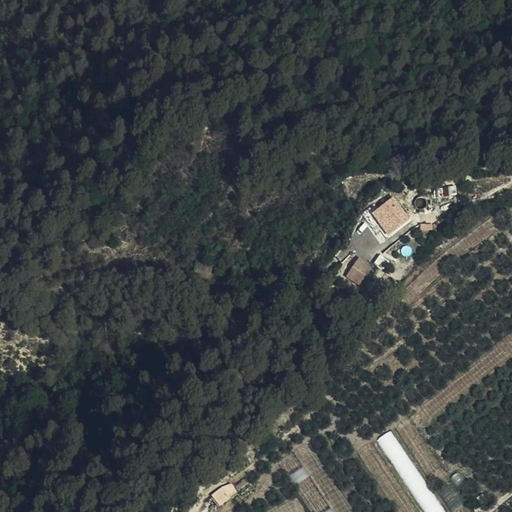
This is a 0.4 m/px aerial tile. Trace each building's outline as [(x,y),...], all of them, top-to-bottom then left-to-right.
[(385,226),(394,219),(402,213),(391,199),(371,214),(377,221),(379,219),(385,226)] [(384,227),(389,234),(399,225),(394,219),(385,226),(384,227)] [(359,285),(370,267),(358,260),(347,278),(359,285)] [(209,269),(210,264),(201,261),(200,267),(195,265),(192,276),(209,280),(211,270),(209,269)] [(223,489),(221,488),(211,496),(212,498),(218,505),(219,507),(230,498),(229,497),(233,493),(227,486),(223,489)] [(218,505),(212,498),(205,503),(211,510),(218,505)]
